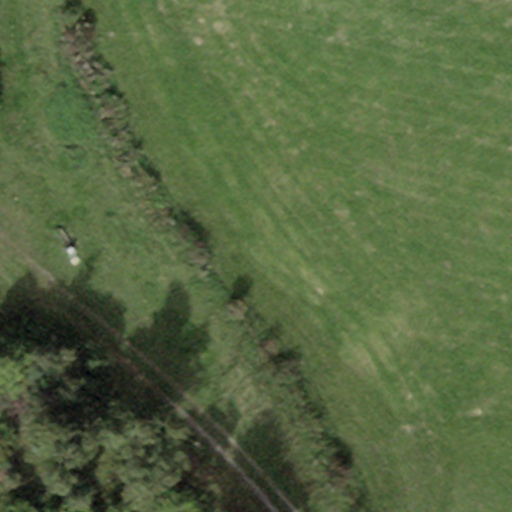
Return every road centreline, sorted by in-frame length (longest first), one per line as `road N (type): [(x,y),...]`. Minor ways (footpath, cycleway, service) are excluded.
road 1 (track): [(167,388),(23,109),(2,0)]
road 2 (track): [(281,511),(167,388),(0,249)]
